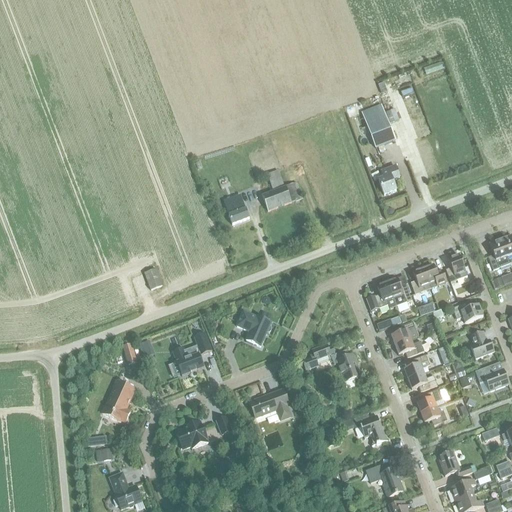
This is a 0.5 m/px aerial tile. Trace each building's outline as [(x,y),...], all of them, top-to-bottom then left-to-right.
[(414,86),(403,91),(409,105),(420,100),(414,86)] [(362,114),(375,150),(394,142),(381,107),(362,114)] [(399,179),(395,168),(381,173),(383,180),(378,182),(383,197),(396,192),(392,182),(399,179)] [(296,184),(262,197),(268,214),(302,200),(296,184)] [(238,197),(223,203),(232,226),(249,220),(243,204),(241,205),(238,197)] [(511,238),(511,237),(500,241),(507,258),(511,256),(511,238)] [(507,258),(500,241),(489,245),(493,257),(488,259),(493,272),(510,266),(507,258)] [(448,261),(451,270),(445,272),(450,285),(467,278),(459,257),(448,261)] [(434,266),(423,270),(429,287),(435,284),(437,288),(447,285),(442,273),(437,275),(434,266)] [(429,287),(423,270),(413,274),(416,283),(410,285),(415,297),(425,293),(423,289),(429,287)] [(145,275),(151,291),(162,287),(156,271),(145,275)] [(500,286),(511,280),(511,272),(497,280),(500,286)] [(400,289),(397,280),(387,284),(396,308),(395,308),(396,308),(412,302),(406,286),(400,289)] [(380,297),(366,302),(371,313),(388,307),(389,311),(396,308),(395,308),(396,308),(387,284),(376,288),(380,297)] [(436,313),(438,320),(448,317),(445,308),(437,311),(434,302),(420,307),(424,317),(436,313)] [(483,319),(478,307),(467,311),(465,306),(452,310),(456,322),(463,319),(465,326),(483,319)] [(246,342),(260,349),(267,335),(269,334),(270,333),(271,331),(271,329),(270,327),(271,325),(256,318),(256,319),(243,314),(237,328),(250,334),(246,342)] [(378,322),(380,330),(403,325),(401,317),(378,322)] [(435,322),(428,324),(431,331),(438,329),(435,322)] [(391,338),(395,347),(411,342),(418,339),(412,323),(396,330),(398,335),(391,338)] [(486,343),(483,334),(471,339),(474,348),(471,349),(475,361),(494,354),(489,342),(486,343)] [(183,349),(172,353),(181,378),(190,374),(190,375),(196,373),(196,372),(204,369),(199,358),(212,353),(205,335),(193,339),(197,347),(184,352),(183,349)] [(150,339),(144,341),(149,355),(156,353),(150,339)] [(411,342),(395,347),(399,357),(405,355),(407,360),(424,354),(420,343),(412,346),(411,342)] [(123,349),(129,367),(136,364),(131,347),(123,349)] [(311,360),(303,363),(306,372),(315,369),(313,363),(316,362),(315,358),(329,353),(330,358),(335,356),(332,350),(328,351),(327,347),(312,353),(313,356),(310,357),(311,360)] [(450,361),(448,353),(446,347),(428,352),(432,366),(450,361)] [(338,366),(345,384),(343,389),(347,391),(354,388),(355,385),(354,381),(361,378),(356,365),(357,365),(353,356),(349,358),(347,352),(335,356),(330,358),(334,367),(338,366)] [(404,371),(408,381),(423,375),(421,370),(429,367),(425,357),(408,363),(411,369),(404,371)] [(475,374),(476,376),(479,386),(486,383),(490,394),(508,387),(503,372),(491,376),(488,369),(475,374)] [(423,375),(408,381),(412,392),(418,389),(420,394),(431,390),(437,388),(435,382),(433,377),(425,380),(423,375)] [(102,416),(120,424),(121,422),(125,424),(130,414),(125,412),(135,392),(118,384),(107,407),(106,406),(102,416)] [(424,403),(417,406),(421,415),(437,409),(436,409),(446,405),(449,399),(446,393),(444,391),(440,393),(439,391),(433,393),(421,398),(424,403)] [(255,419),(258,420),(260,419),(262,416),(276,411),(281,422),(291,418),(286,407),(288,406),(283,392),(250,405),(255,419)] [(437,409),(421,415),(425,425),(431,423),(433,428),(447,423),(443,412),(438,414),(437,409)] [(360,429),(364,440),(370,438),(374,441),(376,447),(386,443),(384,437),(377,418),(369,421),(368,415),(352,422),(355,431),(360,429)] [(215,425),(221,439),(230,435),(225,421),(215,425)] [(177,435),(183,451),(191,448),(192,451),(208,444),(207,442),(201,426),(200,424),(184,430),(185,432),(177,435)] [(481,436),(484,444),(499,438),(496,430),(481,436)] [(321,435),(326,450),(334,447),(329,432),(321,435)] [(509,441),(511,448),(511,447),(511,432),(501,437),(504,443),(509,441)] [(89,436),(90,447),(110,445),(109,434),(89,436)] [(100,448),(99,460),(113,461),(114,449),(100,448)] [(455,475),(457,480),(472,475),(470,468),(459,472),(452,453),(437,459),(445,478),(455,475)] [(496,468),(498,474),(511,469),(509,463),(496,468)] [(398,495),(403,493),(400,484),(402,483),(397,470),(386,474),(383,466),(365,473),(370,486),(382,481),(384,486),(382,486),(387,499),(398,495)] [(511,471),(511,469),(498,474),(499,476),(495,477),(497,482),(511,476),(511,471)] [(474,476),(476,482),(489,477),(487,471),(474,476)] [(128,490),(122,475),(110,480),(116,495),(115,496),(116,500),(114,501),(113,502),(115,508),(117,508),(119,508),(121,511),(128,509),(130,510),(133,508),(134,506),(142,503),(136,487),(128,490)] [(449,490),(455,504),(473,497),(470,489),(476,487),(473,481),(449,490)] [(473,497),(455,504),(457,511),(473,511),(484,508),(482,503),(476,505),(473,497)] [(485,506),(487,511),(490,511),(501,508),(499,502),(485,506)] [(404,503),(382,511),(381,511),(412,511),(411,507),(406,509),(404,503)]
